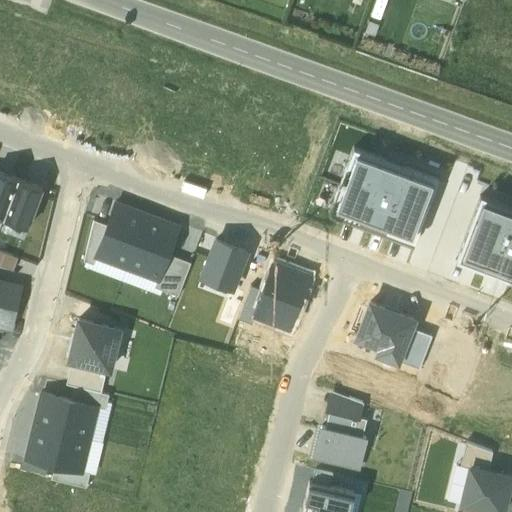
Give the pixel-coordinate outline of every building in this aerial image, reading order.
[(413,244),(437,179),(353,147),(329,212),(413,244)] [(0,216),(2,217),(17,178),(0,171),(0,216)] [(41,187),(17,178),(2,217),(27,226),(41,187)] [(511,206),(481,195),(456,259),(511,281),(511,206)] [(125,268),(146,213),(115,202),(107,225),(95,256),(125,268)] [(159,280),(168,254),(179,226),(146,213),(125,268),(159,280)] [(93,264),(95,256),(107,225),(94,219),(83,261),(93,264)] [(246,252),(216,240),(201,276),(231,288),(246,252)] [(156,288),(178,296),(190,262),(168,254),(159,280),(156,288)] [(274,262),(264,290),(254,316),(287,328),(308,274),(274,262)] [(0,325),(10,328),(20,286),(0,281),(0,325)] [(250,285),(238,318),(251,323),(254,316),(264,290),(250,285)] [(232,289),(220,321),(230,325),(243,293),(232,289)] [(400,360),(413,326),(416,318),(368,300),(353,337),(378,346),(376,351),(400,360)] [(72,360),(106,369),(109,369),(119,328),(78,318),(68,359),(72,360)] [(400,360),(419,368),(433,334),(413,326),(400,360)] [(74,385),(101,392),(106,369),(72,360),(66,383),(74,385)] [(101,392),(74,385),(70,400),(97,406),(105,408),(108,393),(101,392)] [(329,409),(359,416),(362,402),(328,389),(323,408),(329,409)] [(89,439),(97,406),(70,400),(41,392),(33,425),(89,439)] [(329,409),(325,427),(362,436),(366,418),(359,416),(329,409)] [(89,439),(33,425),(25,458),(55,465),(81,472),(89,439)] [(358,468),(366,437),(362,436),(325,427),(321,426),(313,457),(358,468)] [(470,466),(488,470),(492,451),(466,441),(460,465),(470,467),(470,466)] [(81,472),(55,465),(51,479),(85,488),(89,473),(81,472)] [(465,504),(496,511),(499,511),(501,511),(511,476),(488,470),(470,466),(470,467),(461,503),(465,504)] [(329,485),(332,474),(315,470),(312,481),(329,485)] [(348,511),(354,491),(329,485),(312,481),(309,480),(301,511),(348,511)]
